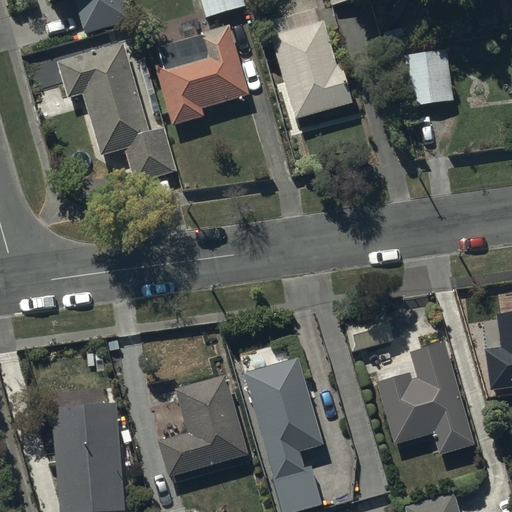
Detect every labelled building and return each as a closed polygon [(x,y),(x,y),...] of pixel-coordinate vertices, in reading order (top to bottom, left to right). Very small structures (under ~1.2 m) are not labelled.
[(42,0),(47,18),(75,10),(84,42),(125,31),(116,0),(42,0)] [(239,0),(196,0),(204,25),(244,14),(239,0)] [(327,0),(330,12),(353,7),(351,0),(327,0)] [(269,30),(273,44),(269,45),(292,131),(354,115),(342,72),(333,75),(321,31),(319,31),(315,18),(269,30)] [(200,117),(249,103),(229,32),(200,40),(202,46),(157,58),(161,73),(154,75),(171,135),(202,126),(200,117)] [(405,32),(383,34),(386,57),(408,54),(405,32)] [(130,185),(174,173),(165,137),(148,142),(124,52),(56,70),(66,107),(81,103),(98,165),(123,158),(130,185)] [(445,54),(403,58),(409,113),(451,109),(445,54)] [(499,74),(511,74),(511,57),(499,57),(499,74)] [(114,206),(113,188),(81,190),(82,208),(114,206)] [(355,345),(394,335),(386,307),(347,318),(355,345)] [(475,442),(444,338),(411,347),(417,373),(411,375),(409,368),(376,377),(393,441),(433,430),(438,452),(475,442)] [(297,353),(242,369),(272,474),(270,474),(280,511),(288,511),(320,503),(309,464),(313,463),(308,445),(323,441),(297,353)] [(227,369),(225,370),(158,388),(162,402),(177,398),(183,420),(179,431),(157,436),(166,473),(249,451),(227,369)] [(56,440),(61,511),(123,506),(115,399),(105,399),(104,389),(43,393),(47,441),(56,440)] [(459,511),(453,490),(404,504),(406,511),(459,511)]
